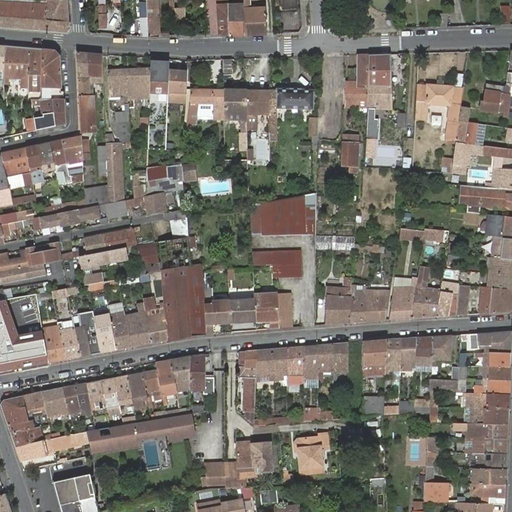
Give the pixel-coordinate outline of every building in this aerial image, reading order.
[(45,3),(0,0),(0,25),(45,30),(45,3)] [(44,0),(45,3),(45,30),(65,31),(69,28),(67,0),(44,0)] [(149,36),(159,36),(157,0),(147,0),(147,3),(149,36)] [(244,34),(267,33),(265,7),(250,8),(249,0),(243,0),(244,2),(244,34)] [(229,3),(229,34),(244,34),(244,2),(229,3)] [(141,35),(149,36),(147,3),(140,4),(141,35)] [(217,3),(218,35),(229,34),(229,3),(217,3)] [(175,19),(175,22),(184,22),(183,7),(175,7),(175,19)] [(499,8),(499,26),(510,25),(510,7),(499,8)] [(440,27),(448,27),(448,13),(439,13),(440,27)] [(21,47),(5,46),(4,77),(4,85),(8,85),(9,76),(22,77),(21,96),(29,96),(30,48),(21,47)] [(54,51),(30,48),(29,96),(30,100),(65,99),(64,91),(62,91),(60,56),(54,51)] [(102,54),(77,52),(81,132),(92,131),(88,82),(93,82),(103,81),(102,54)] [(369,56),(358,56),(357,83),(357,88),(349,87),(348,102),(347,107),(357,108),(357,102),(367,103),(368,88),(369,56)] [(169,59),(159,59),(159,68),(151,68),(151,69),(150,94),(168,94),(169,69),(169,59)] [(231,59),(223,60),(223,76),(232,76),(231,59)] [(128,69),(108,69),(109,97),(121,96),(122,104),(125,104),(126,113),(130,112),(130,108),(128,70),(128,69)] [(151,69),(128,70),(130,108),(136,108),(135,99),(144,99),(145,108),(150,108),(150,94),(151,69)] [(188,71),(169,69),(168,94),(168,102),(187,103),(188,83),(188,71)] [(196,69),(188,69),(188,71),(188,83),(196,83),(196,69)] [(506,87),(485,84),(485,91),(505,93),(510,94),(511,87),(506,87)] [(426,87),(417,86),(415,121),(426,121),(427,105),(449,106),(445,140),(447,140),(446,145),(455,146),(456,143),(459,122),(461,108),(462,100),(463,90),(453,89),(453,87),(426,85),(426,87)] [(367,103),(367,109),(367,108),(375,109),(392,110),(391,87),(368,88),(367,103)] [(219,91),(190,90),(190,103),(189,120),(194,121),(197,121),(198,118),(199,111),(199,110),(200,104),(206,104),(214,104),(214,111),(213,119),(224,120),(223,91),(219,91)] [(276,91),(269,91),(269,92),(269,115),(269,122),(269,142),(276,142),(276,109),(312,110),(313,91),(276,90),(276,91)] [(246,114),(246,91),(223,91),(224,120),(241,120),(241,133),(246,133),(246,131),(246,122),(246,114)] [(269,92),(246,91),(246,114),(269,115),(269,92)] [(505,93),(485,91),(484,103),(481,102),(481,110),(503,113),(502,118),(507,118),(507,114),(508,107),(510,98),(510,94),(505,93)] [(65,99),(30,100),(31,106),(40,106),(43,118),(34,120),(36,131),(66,124),(65,99)] [(367,109),(367,103),(357,102),(357,108),(357,113),(367,113),(367,109)] [(367,108),(365,139),(377,140),(378,120),(375,120),(375,109),(367,108)] [(459,122),(467,123),(469,109),(461,108),(459,122)] [(130,121),(130,112),(126,113),(117,113),(117,122),(130,121)] [(398,114),(397,127),(405,127),(405,115),(398,114)] [(310,117),(310,135),(319,135),(319,117),(310,117)] [(128,148),(132,148),(130,121),(117,122),(117,137),(121,137),(121,142),(128,141),(128,148)] [(246,122),(246,131),(255,131),(255,122),(246,122)] [(459,122),(456,143),(471,145),(474,145),(477,125),(467,123),(459,122)] [(109,204),(123,202),(121,148),(118,148),(117,145),(114,145),(112,134),(106,134),(106,146),(107,161),(108,175),(108,186),(109,204)] [(343,136),(342,166),(350,167),(349,173),(356,174),(356,167),(357,167),(358,137),(343,136)] [(82,137),(81,137),(63,141),(65,160),(68,160),(69,164),(83,162),(82,155),(82,140),(82,137)] [(55,175),(56,180),(68,177),(67,173),(66,168),(66,165),(69,164),(68,160),(65,160),(63,141),(50,144),(53,163),(55,163),(56,166),(53,166),(54,170),(55,173),(55,175)] [(456,143),(455,146),(454,161),(453,166),(462,167),(468,167),(471,145),(456,143)] [(44,169),(41,169),(42,172),(54,170),(53,166),(56,166),(55,163),(53,163),(50,144),(38,146),(41,164),(44,164),(44,169)] [(31,166),(32,171),(41,169),(44,169),(44,164),(41,164),(38,146),(25,149),(29,166),(31,166)] [(107,161),(106,146),(98,146),(99,162),(107,161)] [(511,159),(511,150),(485,147),(484,155),(511,159)] [(23,186),(31,185),(29,171),(32,171),(31,166),(29,166),(25,149),(14,151),(16,171),(18,171),(19,177),(22,176),(23,186)] [(9,189),(20,187),(19,177),(18,171),(16,171),(14,151),(2,154),(2,157),(9,189)] [(0,191),(9,189),(2,157),(0,157),(0,191)] [(453,166),(454,161),(442,159),(441,168),(452,170),(453,166)] [(99,175),(108,175),(107,161),(99,162),(99,175)] [(174,166),(149,168),(148,171),(148,186),(148,196),(172,192),(183,191),(182,161),(174,162),(174,166)] [(452,170),(452,174),(461,175),(462,167),(453,166),(452,170)] [(196,169),(183,170),(184,181),(197,180),(196,169)] [(511,170),(494,169),(493,188),(511,190),(511,170)] [(417,171),(409,170),(408,180),(416,182),(417,171)] [(134,199),(148,196),(148,186),(140,186),(140,171),(133,172),(134,199)] [(148,186),(148,171),(140,171),(140,186),(148,186)] [(68,177),(64,178),(65,184),(83,181),(83,174),(68,177)] [(83,190),(83,193),(85,200),(86,209),(99,206),(106,205),(109,204),(108,186),(83,190)] [(470,186),(461,186),(459,204),(468,205),(470,186)] [(468,205),(467,212),(480,214),(481,208),(481,204),(511,206),(511,190),(493,188),(470,186),(468,205)] [(0,208),(12,206),(9,189),(0,191),(0,208)] [(172,196),(172,192),(148,196),(134,199),(135,205),(146,204),(147,216),(168,212),(167,206),(175,204),(173,196),(172,196)] [(251,236),(317,235),(318,194),(269,202),(249,205),(249,206),(251,236)] [(35,202),(34,195),(22,198),(23,204),(35,202)] [(85,200),(61,205),(63,214),(86,209),(85,200)] [(124,207),(123,202),(109,204),(106,205),(108,218),(100,220),(101,225),(109,223),(109,220),(126,217),(124,207)] [(356,203),(339,202),(339,203),(339,217),(356,219),(356,209),(356,203)] [(63,214),(61,205),(43,208),(45,217),(63,214)] [(63,214),(45,217),(32,220),(33,228),(42,227),(43,230),(101,217),(99,206),(86,209),(63,214)] [(403,221),(411,222),(412,213),(404,212),(403,221)] [(0,219),(0,226),(1,226),(8,224),(27,221),(26,214),(0,219)] [(511,217),(489,216),(487,237),(488,237),(499,238),(511,239),(511,217)] [(186,219),(186,217),(172,221),(176,240),(188,239),(186,219)] [(28,226),(27,221),(8,224),(10,230),(28,226)] [(106,252),(133,246),(135,246),(132,229),(103,235),(106,252)] [(425,239),(426,232),(403,229),(401,239),(424,242),(425,239)] [(426,229),(426,232),(425,239),(438,240),(440,230),(426,229)] [(60,257),(61,261),(79,257),(106,252),(103,235),(83,239),(85,251),(60,257)] [(450,235),(447,253),(459,255),(461,236),(450,235)] [(355,237),(317,236),(317,249),(354,250),(354,245),(355,237)] [(195,238),(188,239),(176,240),(159,243),(161,263),(158,263),(155,243),(136,246),(139,266),(137,266),(138,275),(150,273),(157,272),(161,271),(162,279),(164,303),(168,342),(191,338),(207,337),(204,289),(202,265),(191,267),(189,249),(197,249),(195,238)] [(497,258),(511,259),(511,239),(499,238),(497,258)] [(29,267),(44,264),(61,261),(60,257),(58,244),(50,245),(52,252),(34,255),(33,249),(22,251),(23,257),(27,257),(29,267)] [(81,269),(135,258),(133,246),(106,252),(79,257),(81,269)] [(10,271),(29,267),(27,257),(23,257),(22,251),(20,251),(21,258),(8,261),(10,271)] [(273,251),(252,252),(253,265),(276,265),(276,279),(302,279),(303,265),(302,251),(274,251),(273,251)] [(0,273),(10,271),(8,261),(6,254),(0,255),(0,273)] [(486,273),(511,275),(511,259),(497,258),(487,258),(486,273)] [(0,284),(28,280),(46,276),(44,264),(29,267),(10,271),(0,273),(0,284)] [(412,319),(438,317),(442,290),(426,288),(423,287),(423,282),(427,282),(429,268),(420,267),(418,279),(412,319)] [(152,281),(150,273),(138,275),(138,276),(140,283),(152,281)] [(488,288),(511,290),(511,275),(486,273),(484,287),(488,288)] [(83,277),(84,286),(89,285),(103,283),(102,274),(83,277)] [(119,279),(120,286),(120,287),(140,283),(138,276),(119,279)] [(106,282),(103,283),(105,289),(120,286),(119,279),(119,280),(112,281),(106,282)] [(352,279),(346,279),(345,289),(328,288),(325,326),(350,324),(351,297),(352,279)] [(390,320),(412,319),(418,282),(413,281),(412,287),(394,288),(390,320)] [(103,283),(89,285),(90,291),(105,289),(103,283)] [(438,317),(455,316),(458,294),(454,294),(455,284),(443,283),(442,290),(438,317)] [(460,285),(457,316),(466,315),(470,286),(460,285)] [(481,287),(478,315),(509,313),(511,309),(511,290),(488,288),(484,287),(481,287)] [(77,288),(67,290),(68,297),(78,295),(77,288)] [(211,288),(204,289),(207,337),(214,336),(213,323),(231,323),(230,302),(230,301),(212,302),(211,288)] [(53,300),(68,297),(67,290),(51,293),(53,298),(53,300)] [(367,292),(367,297),(366,323),(381,321),(386,321),(388,309),(391,292),(367,292)] [(51,293),(36,296),(37,301),(53,298),(51,293)] [(279,330),(294,329),(291,295),(277,296),(279,330)] [(269,331),(279,330),(277,296),(254,297),(255,301),(256,321),(269,321),(269,331)] [(367,297),(351,297),(350,324),(366,323),(367,297)] [(152,345),(168,342),(164,303),(160,304),(161,309),(158,310),(155,298),(143,300),(144,307),(152,345)] [(3,302),(0,302),(0,373),(48,365),(42,332),(18,336),(7,301),(3,302)] [(255,301),(230,302),(231,323),(256,321),(255,301)] [(125,316),(131,349),(152,345),(144,307),(137,308),(138,314),(141,314),(142,319),(131,320),(130,316),(125,316)] [(125,313),(110,316),(117,352),(131,349),(125,316),(125,313)] [(96,322),(102,355),(117,352),(110,316),(98,318),(99,322),(96,322)] [(64,331),(74,330),(72,322),(62,323),(64,331)] [(96,322),(80,325),(83,338),(75,340),(79,359),(102,355),(96,322)] [(58,328),(64,361),(79,359),(75,340),(74,330),(64,331),(62,323),(57,324),(58,328)] [(42,332),(48,365),(64,361),(58,328),(42,331),(42,332)] [(478,354),(485,354),(511,353),(511,332),(469,335),(471,350),(478,348),(478,354)] [(451,362),(453,337),(432,338),(430,365),(430,371),(435,371),(436,361),(451,362)] [(415,366),(430,365),(432,338),(417,339),(415,366)] [(400,366),(415,366),(417,339),(402,340),(400,366)] [(400,371),(400,366),(402,340),(387,341),(385,371),(400,371)] [(363,370),(363,377),(382,377),(382,373),(385,373),(385,371),(387,341),(364,343),(363,370)] [(333,372),(333,381),(337,381),(337,372),(348,372),(348,370),(348,344),(333,345),(333,372)] [(333,345),(318,347),(318,380),(323,381),(322,372),(333,372),(333,345)] [(303,382),(318,382),(318,380),(318,347),(303,348),(303,382)] [(303,348),(288,349),(287,384),(303,383),(303,382),(303,348)] [(288,349),(257,352),(256,379),(276,377),(276,381),(284,380),(284,387),(287,386),(287,384),(288,349)] [(257,352),(239,353),(238,380),(245,380),(243,413),(254,413),(256,379),(257,352)] [(485,354),(485,367),(510,367),(511,353),(485,354)] [(190,390),(190,391),(204,391),(204,356),(190,357),(190,390)] [(170,361),(176,392),(190,390),(190,357),(170,361)] [(158,371),(162,399),(166,398),(166,394),(176,392),(170,361),(156,363),(158,371)] [(467,380),(468,367),(466,367),(459,367),(459,369),(459,380),(467,380)] [(485,367),(476,367),(476,380),(510,381),(510,367),(485,367)] [(458,394),(459,380),(459,369),(452,368),(452,378),(448,378),(448,381),(430,379),(429,392),(435,392),(458,394)] [(147,399),(148,404),(152,403),(151,393),(153,393),(154,401),(162,399),(158,371),(142,374),(147,399)] [(134,409),(137,408),(137,401),(147,399),(142,374),(128,377),(133,403),(134,409)] [(120,414),(125,413),(124,404),(133,403),(128,377),(114,380),(120,414)] [(114,380),(101,383),(108,422),(115,421),(114,415),(120,414),(114,380)] [(467,394),(467,380),(459,380),(458,394),(467,394)] [(510,381),(476,380),(475,394),(509,395),(510,381)] [(95,426),(108,423),(108,422),(101,383),(88,385),(92,409),(95,426)] [(76,387),(80,411),(92,409),(88,385),(76,387)] [(68,414),(80,411),(76,387),(69,389),(63,390),(68,414)] [(51,392),(42,394),(46,410),(47,415),(47,418),(68,414),(63,390),(51,392)] [(42,394),(22,398),(26,415),(46,410),(42,394)] [(509,395),(475,394),(472,394),(471,409),(508,409),(509,395)] [(1,407),(10,434),(33,430),(30,419),(28,419),(27,418),(26,415),(22,398),(4,401),(1,407)] [(137,408),(148,406),(148,404),(147,399),(137,401),(137,408)] [(413,406),(413,407),(428,407),(429,399),(414,399),(413,406)] [(363,418),(369,417),(381,416),(383,416),(383,411),(384,400),(363,401),(363,418)] [(125,413),(134,411),(134,409),(133,403),(124,404),(125,413)] [(398,410),(398,415),(413,413),(413,407),(413,406),(403,406),(403,403),(398,403),(398,410)] [(202,406),(189,405),(189,414),(190,414),(202,412),(202,406)] [(430,407),(429,414),(429,421),(436,422),(437,408),(435,408),(430,407)] [(318,422),(332,420),(332,412),(323,413),(323,408),(318,409),(318,422)] [(508,425),(508,409),(471,409),(470,423),(473,423),(508,425)] [(332,420),(347,419),(347,411),(332,412),(332,420)] [(153,413),(155,421),(166,419),(164,412),(153,413)] [(90,444),(92,455),(137,446),(136,440),(169,434),(170,440),(194,436),(190,414),(189,414),(181,416),(170,418),(166,419),(155,421),(137,424),(122,427),(87,433),(90,444)] [(121,420),(122,427),(137,424),(135,418),(121,420)] [(253,427),(287,424),(287,419),(254,421),(253,427)] [(507,441),(508,425),(473,423),(473,439),(507,441)] [(10,434),(15,447),(52,440),(51,435),(42,437),(40,428),(33,430),(10,434)] [(53,447),(54,451),(90,444),(87,433),(79,435),(80,442),(53,447)] [(301,474),(324,472),(322,451),(327,451),(329,450),(327,434),(319,435),(319,438),(297,441),(301,474)] [(15,447),(20,462),(54,454),(54,451),(53,447),(80,442),(79,435),(52,440),(15,447)] [(506,454),(507,441),(473,439),(472,453),(506,454)] [(253,446),(237,448),(238,462),(239,478),(246,477),(255,477),(254,468),(272,466),(270,444),(253,445),(253,446)] [(433,452),(427,451),(426,467),(434,467),(435,452),(433,452)] [(506,454),(472,453),(469,453),(468,457),(480,458),(480,459),(480,469),(506,470),(506,454)] [(238,462),(225,463),(224,488),(247,488),(246,477),(239,478),(238,462)] [(225,463),(204,463),(208,490),(224,488),(225,463)] [(434,467),(426,467),(425,482),(433,482),(434,467)] [(480,469),(473,469),(473,472),(473,484),(505,485),(506,470),(480,469)] [(284,474),(285,483),(294,482),(293,473),(284,474)] [(61,511),(95,511),(86,476),(54,484),(57,496),(60,506),(61,511)] [(425,482),(424,501),(446,502),(446,497),(447,483),(433,482),(425,482)] [(505,497),(505,485),(473,484),(471,484),(470,493),(486,494),(486,496),(489,497),(488,503),(492,503),(504,504),(505,498),(505,497)] [(277,489),(261,492),(262,503),(278,501),(277,489)] [(0,511),(11,511),(5,494),(0,495),(0,511)] [(219,504),(220,511),(243,511),(241,499),(219,504)] [(220,511),(219,504),(219,501),(194,505),(195,511),(220,511)] [(491,511),(492,503),(488,503),(486,503),(474,502),(458,502),(457,511),(491,511)]
